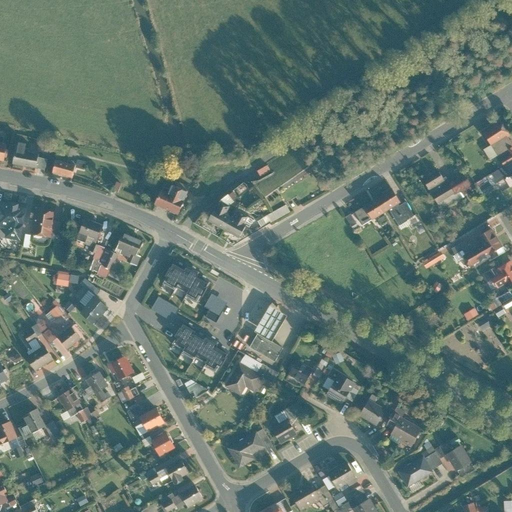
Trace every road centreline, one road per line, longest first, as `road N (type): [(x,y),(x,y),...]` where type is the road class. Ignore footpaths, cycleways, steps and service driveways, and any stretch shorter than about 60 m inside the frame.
road 1 (residential): [(177,235),(246,171),(511,4)]
road 2 (residential): [(507,93),(322,202),(234,266)]
road 3 (tertiary): [(511,423),(234,266)]
road 4 (residential): [(231,500),(345,443),(363,452),(400,511)]
road 5 (residential): [(129,318),(231,500)]
road 6 (tertiary): [(170,231),(96,198),(0,175)]
road 7 (residential): [(0,406),(97,352),(129,318)]
